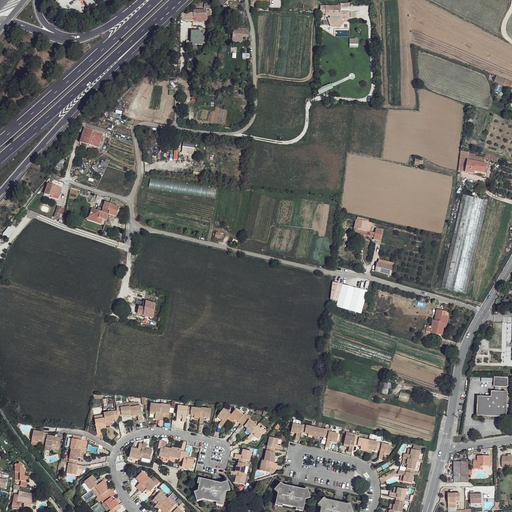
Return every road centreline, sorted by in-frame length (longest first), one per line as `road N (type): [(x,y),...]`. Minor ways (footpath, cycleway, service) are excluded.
road 1 (unclassified): [(134,226),(382,280),(481,312)]
road 2 (unclassified): [(246,0),(253,119),(228,133),(138,125),(134,226)]
road 3 (motorway): [(0,192),(182,0)]
road 4 (motorway): [(0,158),(174,0)]
road 5 (motorway): [(153,0),(0,141)]
road 6 (residential): [(211,440),(167,430),(124,439),(113,464),(136,511)]
road 7 (tertiary): [(442,449),(464,343),(481,312)]
road 8 (residential): [(370,511),(376,484),(356,460),(299,449),(294,467)]
